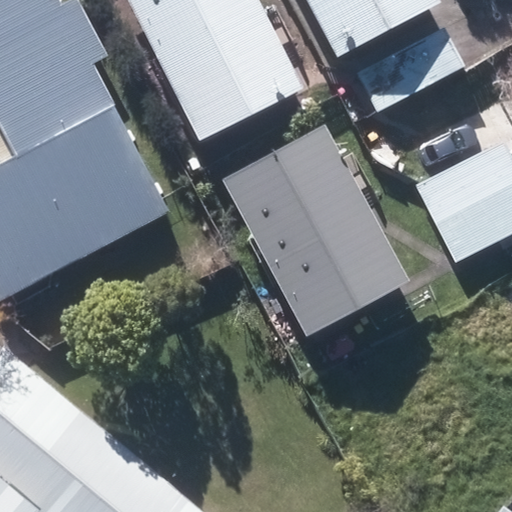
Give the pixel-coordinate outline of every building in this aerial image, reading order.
[(112,109),(54,0),(0,0),(0,296),(161,212),(107,111),(112,109)] [(250,0),(121,0),(196,146),(298,94),(250,0)] [(299,0),(333,62),(435,8),(430,0),(299,0)] [(450,30),(353,72),(373,118),(470,76),(450,30)] [(319,128),(217,181),(298,335),(400,282),(319,128)] [(511,155),(502,136),(410,182),(452,266),(511,235),(511,155)] [(511,279),(490,292),(511,331),(511,279)] [(511,344),(508,337),(430,377),(406,332),(358,357),(382,403),(354,417),(403,511),(439,511),(511,474),(511,344)] [(193,511),(0,351),(0,350),(0,511),(26,511),(29,510),(31,511),(193,511)]
